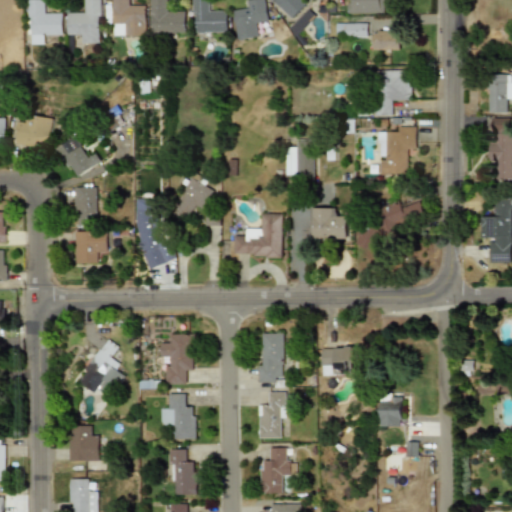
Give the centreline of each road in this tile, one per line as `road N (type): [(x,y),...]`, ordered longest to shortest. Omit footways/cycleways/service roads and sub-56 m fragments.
road 1 (residential): [(36,298),(455,295)]
road 2 (residential): [(455,295),(447,0)]
road 3 (residential): [(455,295),(451,511)]
road 4 (tertiary): [(37,511),(36,298)]
road 5 (residential): [(229,511),(228,299)]
road 6 (residential): [(0,177),(25,177),(34,191),(36,298)]
